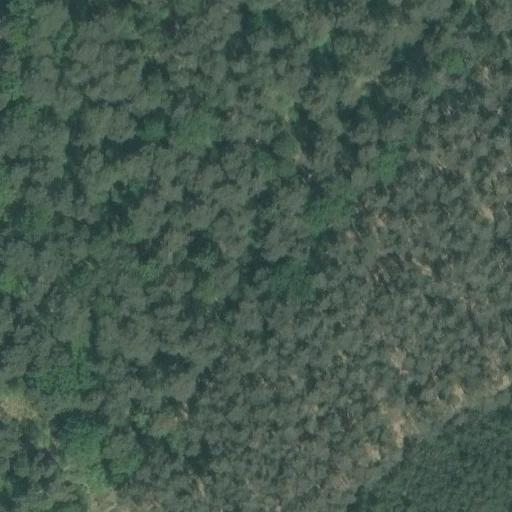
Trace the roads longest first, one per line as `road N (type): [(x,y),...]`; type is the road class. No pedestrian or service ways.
road 1 (track): [(108,511),(511,54)]
road 2 (track): [(51,0),(351,236)]
